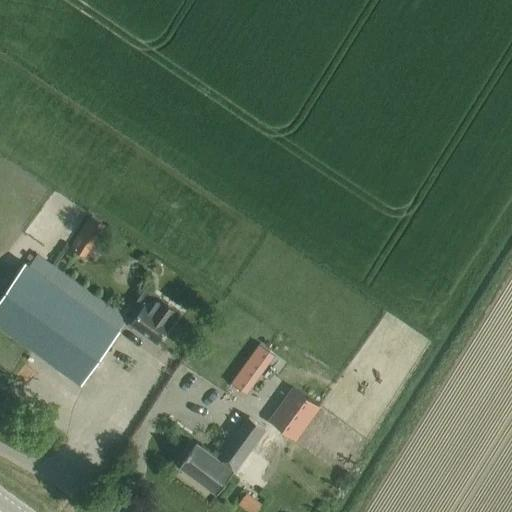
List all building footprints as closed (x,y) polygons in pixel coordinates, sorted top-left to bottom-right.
[(85,257),(105,224),(89,214),(69,247),(85,257)] [(44,275),(26,262),(5,292),(0,288),(0,324),(82,382),(129,317),(125,314),(115,307),(53,263),(44,275)] [(170,325),(181,310),(145,286),(136,299),(143,304),(142,305),(130,321),(158,341),(170,325)] [(125,314),(131,305),(121,298),(115,307),(125,314)] [(245,392),(263,367),(274,353),(259,343),(231,382),(245,392)] [(294,437),(317,407),(291,389),(269,419),(294,437)] [(217,492),(265,426),(250,415),(222,454),(215,449),(212,454),(196,442),(179,465),(217,492)] [(256,484),(270,496),(279,486),(264,474),(256,484)] [(247,511),(255,501),(245,493),(237,503),(247,511)]
